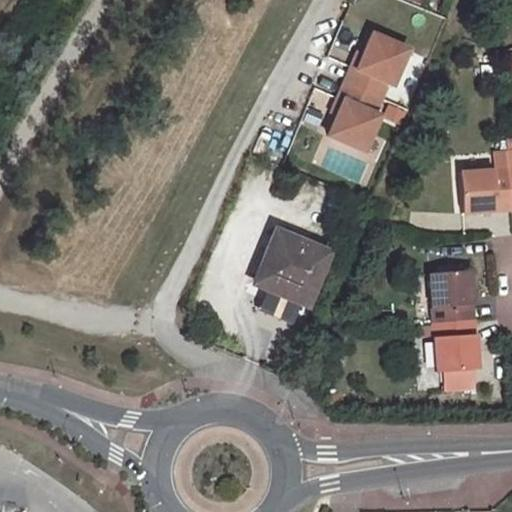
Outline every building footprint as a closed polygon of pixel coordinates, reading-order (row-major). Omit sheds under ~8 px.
[(337,113),(328,135),(363,150),(379,115),(374,113),(387,82),(392,84),(407,49),(372,33),(362,55),(357,68),(351,66),(337,97),(343,100),(337,113)] [(351,66),(357,68),(362,55),(357,52),(351,66)] [(337,97),(331,111),(337,113),(343,100),(337,97)] [(494,170),(506,169),(505,152),(493,153),(494,170)] [(486,211),(509,210),(506,169),(494,170),(456,172),(460,213),(486,211)] [(255,285),(267,289),(269,284),(277,288),(279,281),(295,288),(309,294),(326,253),(273,231),(253,280),(255,285)] [(427,274),(431,322),(472,319),(470,295),(468,271),(427,274)] [(269,284),(267,289),(297,301),(299,296),(293,294),(295,288),(279,281),(277,288),(269,284)] [(472,319),(431,322),(434,372),(442,371),(443,389),(471,388),(469,369),(475,368),(473,350),(472,319)]
